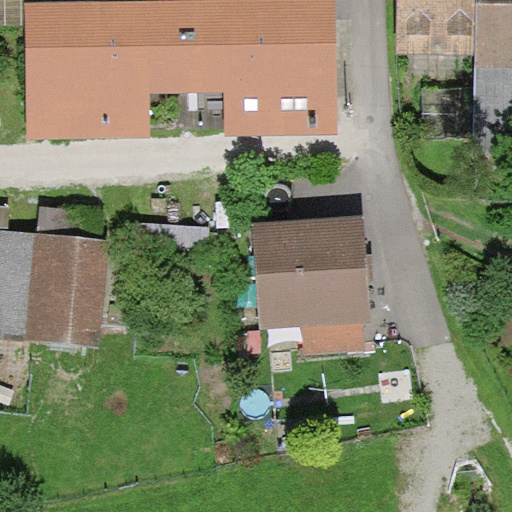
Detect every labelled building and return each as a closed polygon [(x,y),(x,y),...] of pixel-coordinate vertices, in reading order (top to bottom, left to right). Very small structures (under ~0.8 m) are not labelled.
[(335,0),(290,0),(27,7),(31,138),(153,135),(152,90),(230,88),(231,138),(339,135),(335,0)] [(511,0),(403,0),(404,58),(478,58),(479,150),(511,149),(511,0)] [(0,207),(0,230),(8,231),(9,208),(0,207)] [(46,211),(44,235),(98,240),(100,215),(46,211)] [(364,221),(257,228),(264,332),(305,329),(306,353),(365,349),(363,324),(371,323),(367,275),(364,221)] [(8,231),(0,230),(0,335),(98,345),(109,241),(98,240),(44,235),(8,231)]
